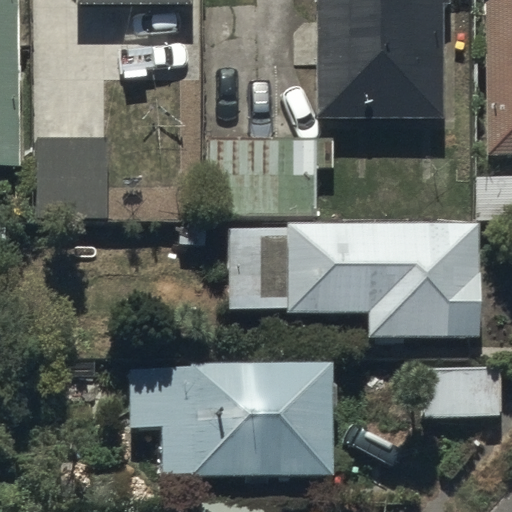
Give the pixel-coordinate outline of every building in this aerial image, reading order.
[(0,0),(0,173),(17,174),(18,0),(0,0)] [(72,0),(72,15),(190,15),(189,0),(72,0)] [(308,0),(309,130),(439,130),(439,0),(308,0)] [(511,0),(483,0),(484,166),(511,165),(511,0)] [(314,147),(206,149),(207,218),(315,216),(314,147)] [(105,148),(35,148),(35,235),(105,234),(105,148)] [(511,182),(477,182),(476,227),(511,226),(511,182)] [(475,237),(471,237),(228,237),(228,321),(284,321),(284,328),(367,328),(367,351),(476,351),(478,285),(476,285),(475,237)] [(162,486),(329,485),(328,378),(135,378),(135,446),(162,446),(162,486)] [(497,378),(419,378),(420,426),(497,425),(497,378)]
